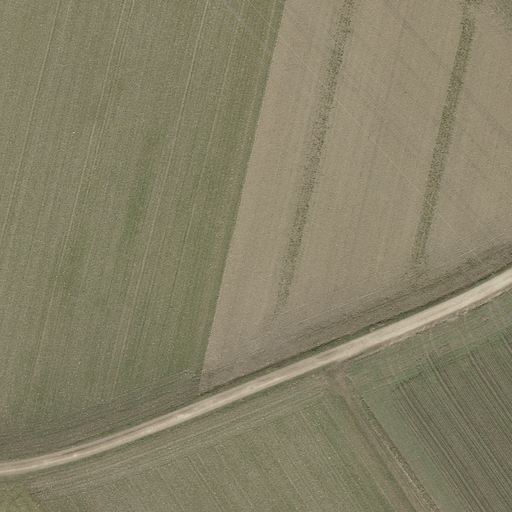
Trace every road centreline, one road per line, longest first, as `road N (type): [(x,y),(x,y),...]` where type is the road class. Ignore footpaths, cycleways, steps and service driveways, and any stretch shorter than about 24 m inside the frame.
road 1 (track): [(0,474),(96,453),(334,362),(511,280)]
road 2 (track): [(426,511),(353,406),(334,362)]
